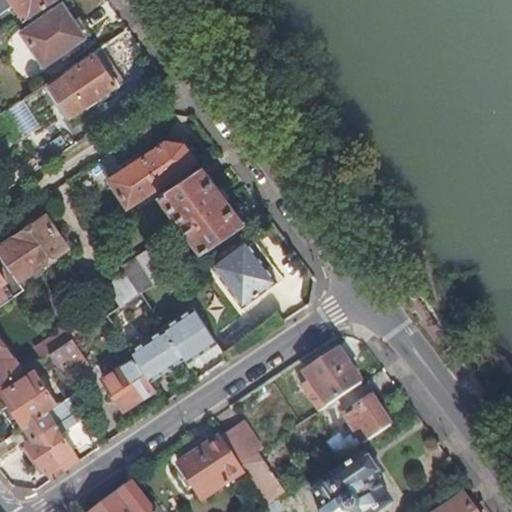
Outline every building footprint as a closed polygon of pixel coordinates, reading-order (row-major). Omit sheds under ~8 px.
[(0,0),(0,11),(10,5),(6,0),(0,0)] [(6,0),(10,5),(21,22),(54,0),(6,0)] [(43,67),(90,34),(79,17),(72,21),(61,5),(20,34),(43,67)] [(70,118),(124,81),(100,49),(47,84),(70,118)] [(37,98),(43,95),(39,89),(34,93),(37,98)] [(26,101),(11,108),(24,134),(38,128),(26,101)] [(195,163),(182,145),(166,142),(142,158),(161,186),(195,163)] [(161,186),(142,158),(110,181),(128,208),(161,186)] [(243,226),(201,170),(166,194),(159,198),(201,255),(243,226)] [(65,249),(46,220),(0,249),(0,254),(1,256),(18,280),(65,249)] [(276,283),(246,242),(212,267),(243,308),(276,283)] [(166,278),(147,251),(123,268),(126,273),(141,295),(142,294),(166,278)] [(18,280),(1,256),(0,256),(0,307),(24,291),(18,280)] [(141,295),(126,273),(108,286),(121,308),(141,295)] [(126,316),(147,302),(142,294),(141,295),(121,308),(126,316)] [(87,330),(107,317),(111,315),(106,308),(102,307),(78,322),(78,325),(83,333),(87,330)] [(132,324),(126,316),(121,308),(111,315),(107,317),(116,330),(118,333),(132,324)] [(217,345),(193,308),(164,328),(164,329),(185,360),(187,365),(217,345)] [(97,343),(116,330),(107,317),(87,330),(97,343)] [(82,334),(73,321),(54,334),(56,337),(62,347),(73,340),(82,334)] [(151,383),(185,360),(164,329),(131,352),(135,359),(151,383)] [(50,355),(62,347),(56,337),(36,350),(43,360),(45,358),(50,355)] [(83,356),(73,340),(62,347),(50,355),(53,360),(61,371),(83,356)] [(0,388),(22,374),(0,345),(0,388)] [(360,386),(338,353),(303,375),(308,383),(301,388),(319,415),(326,410),(326,409),(360,386)] [(156,391),(151,383),(135,359),(103,379),(124,411),(156,391)] [(57,406),(35,372),(3,393),(25,428),(47,413),(57,406)] [(89,415),(76,394),(63,403),(77,424),(89,415)] [(390,427),(372,400),(344,419),(362,446),(390,427)] [(80,462),(47,413),(25,428),(31,437),(24,442),(51,482),(80,462)] [(262,454),(242,425),(220,439),(240,468),(258,456),(262,454)] [(244,474),(240,468),(220,439),(179,467),(203,502),(244,474)] [(285,497),(258,456),(240,468),(244,474),(267,509),(285,497)] [(381,511),(391,505),(377,484),(379,483),(362,459),(327,483),(330,489),(315,499),(323,511),(381,511)] [(152,511),(132,486),(119,495),(96,511),(152,511)] [(474,511),(464,498),(443,511),(474,511)]
